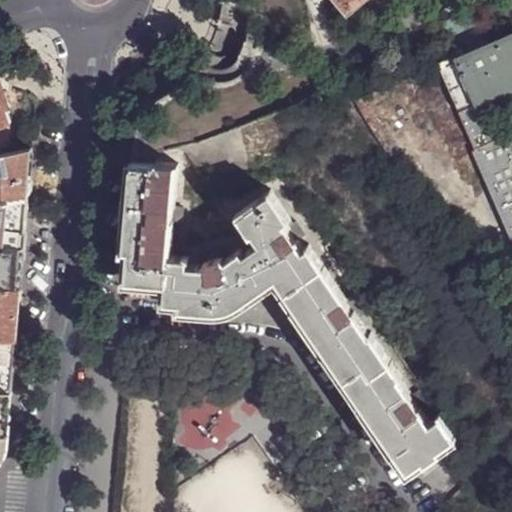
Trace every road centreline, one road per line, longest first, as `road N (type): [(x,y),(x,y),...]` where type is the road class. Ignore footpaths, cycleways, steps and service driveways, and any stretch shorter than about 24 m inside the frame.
road 1 (residential): [(66,327),(276,343),(297,354),(403,511)]
road 2 (tertiary): [(89,37),(66,327)]
road 3 (tertiary): [(66,327),(56,454)]
